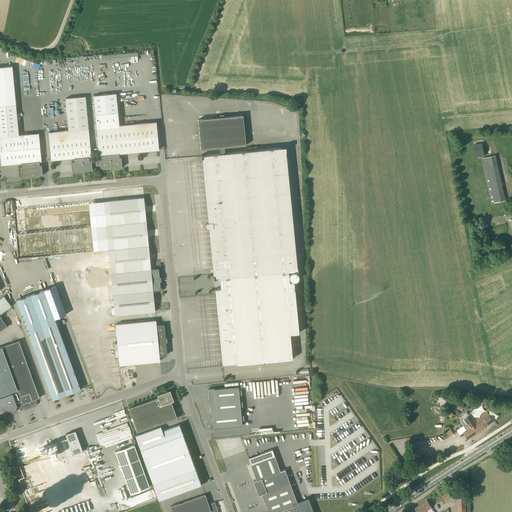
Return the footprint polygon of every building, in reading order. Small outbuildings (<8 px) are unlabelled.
[(12,66),(0,67),(0,104),(16,103),(12,66)] [(100,159),(96,160),(96,166),(100,166),(100,170),(122,167),(121,157),(119,158),(119,154),(159,150),(156,121),(119,125),(118,111),(116,93),(93,95),(95,113),(99,156),(101,155),(101,159),(100,159)] [(92,167),(96,166),(96,160),(89,160),(89,157),(91,156),(89,136),(85,96),(65,98),(68,130),(48,132),(49,140),(51,160),(74,158),(74,162),(72,162),(73,172),(92,170),(92,167)] [(20,167),(20,172),(21,177),(43,175),(42,165),(39,165),(39,161),(41,161),(39,133),(19,135),(16,103),(0,104),(0,147),(2,165),(19,163),(21,163),(22,167),(20,167)] [(202,161),(203,170),(213,279),(220,278),(220,288),(214,289),(222,364),(236,363),(236,364),(292,359),(290,334),(299,333),(294,282),(289,282),(288,271),(298,271),(286,147),(267,149),(225,153),(224,147),(247,145),(244,115),(198,119),(201,149),(220,147),(221,154),(207,155),(201,155),(202,161)] [(286,129),(275,128),(274,135),(285,136),(286,129)] [(476,144),(477,156),(486,156),(486,143),(476,144)] [(491,203),(505,200),(496,155),(481,158),(491,203)] [(107,239),(148,235),(144,197),(104,201),(107,239)] [(151,269),(148,235),(107,239),(111,273),(111,277),(159,273),(158,269),(151,269)] [(159,277),(159,273),(111,277),(115,315),(155,311),(153,290),(160,290),(160,281),(161,281),(160,277),(159,277)] [(52,399),(80,389),(54,317),(65,313),(55,286),(16,300),(52,399)] [(0,298),(0,313),(11,306),(4,296),(0,298)] [(156,326),(156,321),(115,324),(119,366),(120,368),(135,363),(159,360),(159,355),(167,355),(166,342),(167,342),(166,337),(166,338),(165,338),(164,325),(156,326)] [(36,399),(40,397),(19,341),(0,347),(0,405),(4,407),(3,408),(6,410),(7,409),(14,412),(17,406),(25,409),(36,405),(37,403),(36,399)] [(212,428),(242,425),(238,386),(208,389),(212,428)] [(169,393),(169,391),(157,395),(158,397),(129,408),(137,432),(177,417),(171,402),(174,401),(171,392),(169,393)] [(468,439),(489,424),(494,421),(489,414),(487,411),(485,412),(475,419),(471,413),(469,415),(467,412),(461,415),(464,419),(461,420),(464,425),(457,430),(461,434),(463,433),(468,439)] [(162,431),(161,426),(135,436),(159,500),(202,485),(180,424),(162,431)] [(445,439),(451,435),(454,434),(451,429),(442,435),(445,439)] [(73,455),(83,451),(76,433),(66,437),(73,455)] [(49,449),(48,445),(44,446),(45,451),(48,450),(51,458),(58,455),(55,447),(49,449)] [(261,453),(263,460),(252,464),(250,457),(248,458),(251,464),(256,480),(253,481),(258,495),(262,494),(268,511),(311,511),(307,500),(298,504),(285,469),(280,471),(274,455),(272,449),(261,453)] [(131,494),(150,487),(139,458),(120,465),(131,494)] [(445,501),(451,497),(448,493),(442,496),(445,501)] [(209,504),(205,494),(170,506),(172,511),(218,511),(215,502),(209,504)] [(457,511),(465,511),(465,496),(457,497),(457,511)] [(426,511),(432,507),(427,499),(415,508),(417,511),(426,511)]
